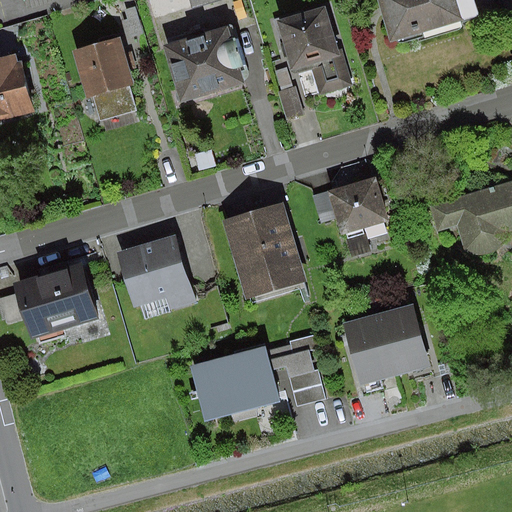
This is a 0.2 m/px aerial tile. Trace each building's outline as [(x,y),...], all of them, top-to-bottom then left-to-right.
[(462,0),(374,0),(389,46),(469,20),(462,0)] [(326,4),(277,20),(302,98),(351,82),(326,4)] [(166,47),(183,104),(250,84),(232,26),(166,47)] [(81,52),(103,121),(138,110),(124,64),(116,41),(81,52)] [(18,63),(0,67),(0,120),(30,113),(18,63)] [(511,269),(511,168),(441,188),(467,282),(511,269)] [(375,180),(327,192),(342,235),(390,223),(375,180)] [(281,204),(224,221),(246,300),(306,283),(281,204)] [(208,310),(186,236),(125,254),(147,328),(208,310)] [(116,324),(96,263),(24,286),(45,348),(116,324)] [(426,302),(351,324),(369,389),(444,367),(426,302)] [(275,343),(203,362),(222,429),(294,410),(281,359),(275,343)] [(281,359),(294,410),(332,400),(319,350),(281,359)]
